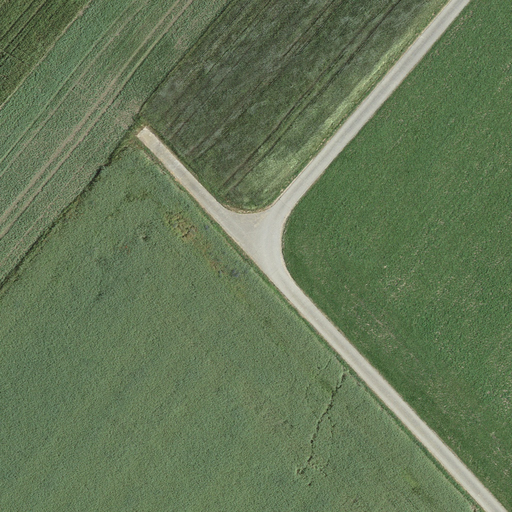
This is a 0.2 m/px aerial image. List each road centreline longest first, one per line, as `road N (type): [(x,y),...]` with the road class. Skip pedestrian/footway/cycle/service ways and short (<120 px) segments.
road 1 (track): [(145,132),(260,243),(501,511)]
road 2 (track): [(468,0),(260,243)]
